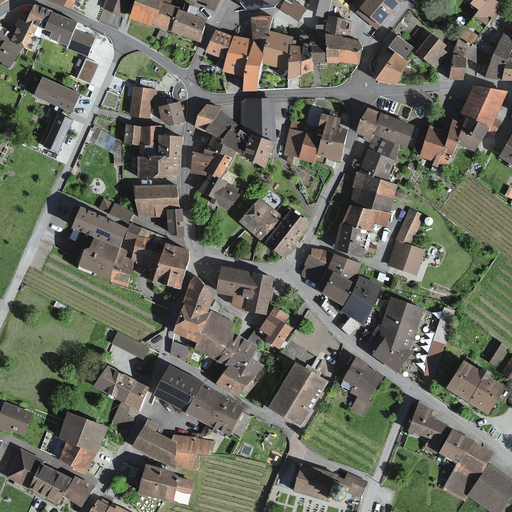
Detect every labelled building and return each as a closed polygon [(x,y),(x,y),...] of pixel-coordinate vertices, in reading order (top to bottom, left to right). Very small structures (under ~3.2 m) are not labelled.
[(46,0),(70,10),(74,0),(46,0)] [(129,0),(105,0),(102,9),(124,18),(129,0)] [(161,0),(135,0),(128,18),(152,26),(169,32),(177,9),(161,2),(161,0)] [(214,11),(218,0),(196,0),(207,4),(205,9),(214,11)] [(293,1),(293,0),(234,0),(234,1),(242,11),(277,9),(299,22),(307,8),(293,1)] [(326,15),(331,0),(317,0),(314,12),(326,15)] [(394,0),(358,0),(356,2),(360,6),(355,12),(376,30),(399,3),(394,0)] [(462,0),(480,12),(489,0),(462,0)] [(504,7),(494,0),(489,0),(480,12),(476,18),(486,25),(491,18),(494,21),(504,7)] [(52,12),(33,4),(25,22),(18,19),(11,34),(8,42),(22,48),(29,51),(35,38),(31,36),(36,26),(44,29),(52,12)] [(185,12),(177,9),(169,32),(196,41),(206,19),(194,15),(197,8),(188,5),(185,12)] [(49,38),(68,46),(75,29),(78,23),(52,12),(44,29),(52,33),(49,38)] [(324,24),(323,34),(340,36),(352,38),(352,32),(350,32),(350,20),(327,15),(324,24)] [(257,16),(249,18),(252,41),(263,44),(266,32),(270,16),(257,16)] [(457,38),(451,52),(448,80),(461,82),(464,57),(471,45),(476,38),(486,25),(476,18),(454,37),(457,38)] [(323,34),(324,24),(313,24),(314,35),(299,35),(298,46),(302,46),(299,75),(312,71),(310,62),(325,62),(323,34)] [(11,34),(0,26),(0,62),(9,68),(22,48),(8,42),(11,34)] [(96,38),(75,29),(68,46),(67,48),(88,57),(96,38)] [(160,30),(156,38),(164,42),(170,34),(160,30)] [(224,60),(232,36),(214,31),(204,52),(224,60)] [(297,36),(266,32),(263,44),(259,64),(286,70),(285,80),(299,75),(302,46),(298,46),(295,46),(297,36)] [(336,50),(340,36),(323,34),(325,62),(325,63),(338,64),(338,63),(336,50)] [(445,46),(429,34),(415,53),(435,68),(443,59),(442,49),(445,46)] [(511,41),(511,40),(500,35),(498,40),(492,37),(486,43),(495,47),(490,55),(484,75),(500,81),(510,47),(511,41)] [(252,41),(232,36),(224,60),(220,72),(241,76),(240,92),(255,91),(259,64),(263,44),(252,41)] [(360,46),(357,41),(352,38),(340,36),(336,50),(338,63),(357,65),(360,46)] [(396,36),(387,47),(403,60),(412,47),(396,36)] [(486,52),(471,45),(464,57),(480,65),(486,52)] [(403,60),(387,47),(374,65),(377,73),(374,80),(395,86),(407,62),(403,60)] [(511,80),(511,48),(510,47),(500,81),(511,80)] [(100,64),(86,58),(77,79),(91,85),(100,64)] [(81,94),(42,77),(34,96),(72,113),(81,94)] [(493,119),(507,91),(472,86),(459,112),(463,117),(488,128),(486,132),(493,136),(501,122),(493,119)] [(157,89),(133,87),(129,116),(143,119),(145,113),(149,113),(150,107),(154,108),(157,89)] [(245,99),(241,102),(242,132),(249,135),(272,142),(275,143),(273,98),(245,99)] [(179,102),(156,107),(159,120),(162,119),(165,127),(184,121),(179,102)] [(221,107),(206,104),(196,115),(193,128),(203,132),(220,110),(221,107)] [(379,113),(366,108),(357,120),(354,133),(370,139),(379,113)] [(239,130),(220,110),(203,132),(210,135),(203,149),(232,158),(235,152),(240,154),(245,144),(235,134),(239,130)] [(411,126),(379,113),(372,134),(399,144),(404,146),(411,126)] [(56,122),(52,120),(41,145),(59,153),(73,120),(59,114),(56,122)] [(339,119),(320,114),(315,132),(320,134),(319,140),(341,146),(345,132),(336,129),(339,119)] [(460,124),(458,131),(479,140),(486,132),(488,128),(463,117),(460,124)] [(458,131),(460,124),(451,119),(447,133),(442,148),(440,155),(436,153),(432,162),(431,165),(446,171),(454,144),(458,131)] [(140,127),(125,125),(123,143),(138,145),(140,127)] [(156,135),(155,126),(140,127),(138,145),(137,158),(155,158),(156,135)] [(442,148),(447,133),(428,126),(425,134),(418,131),(412,151),(419,154),(418,156),(432,162),(436,153),(440,155),(442,148)] [(305,133),(289,129),(283,154),(287,155),(285,163),(298,165),(299,159),(305,133)] [(263,167),(272,142),(249,135),(242,132),(239,130),(235,134),(245,144),(240,154),(240,156),(263,167)] [(305,130),(305,133),(299,159),(313,163),(316,154),(337,160),(341,146),(319,140),(320,134),(315,132),(305,130)] [(479,140),(458,131),(454,144),(473,152),(479,140)] [(511,133),(498,156),(511,165),(511,133)] [(399,144),(372,134),(370,139),(371,141),(368,150),(395,161),(399,144)] [(181,137),(156,135),(155,158),(180,158),(181,137)] [(199,175),(207,176),(216,179),(217,177),(220,179),(232,158),(203,149),(202,155),(199,175)] [(368,150),(367,149),(362,162),(353,159),(351,165),(355,171),(357,172),(357,173),(385,181),(392,163),(394,163),(395,161),(368,150)] [(192,151),(190,174),(199,175),(202,155),(202,154),(192,151)] [(136,158),(136,178),(180,177),(180,158),(155,158),(137,158),(136,158)] [(357,172),(355,171),(351,188),(393,198),(397,185),(385,181),(357,173),(357,172)] [(216,179),(207,176),(197,192),(211,198),(208,203),(217,207),(218,205),(228,210),(239,195),(235,193),(237,188),(220,179),(217,177),(216,179)] [(152,186),(133,186),(133,199),(138,218),(155,217),(152,186)] [(165,210),(178,210),(176,186),(152,186),(155,217),(165,218),(165,210)] [(393,198),(351,188),(348,205),(388,213),(389,214),(393,198)] [(267,189),(259,197),(274,210),(284,199),(267,189)] [(396,196),(397,197),(398,198),(399,198),(401,198),(402,198),(403,197),(404,195),(404,194),(404,193),(403,191),(402,190),(401,190),(400,189),(398,190),(397,190),(396,191),(396,193),(396,194),(396,196)] [(260,240),(281,215),(274,210),(259,197),(239,222),(260,240)] [(112,203),(107,213),(128,223),(133,212),(112,203)] [(340,224),(370,233),(373,222),(386,227),(388,213),(348,205),(340,224)] [(119,247),(126,229),(78,206),(69,228),(92,238),(88,247),(82,249),(77,266),(108,280),(119,247)] [(284,258),(309,224),(288,209),(263,242),(284,258)] [(409,209),(396,240),(411,245),(424,215),(409,209)] [(178,210),(165,210),(165,218),(167,235),(183,236),(180,210),(178,210)] [(424,224),(425,224),(426,225),(427,225),(429,225),(430,225),(431,224),(432,223),(432,221),(431,220),(431,219),(430,218),(428,217),(427,217),(425,218),(424,219),(424,220),(423,221),(424,222),(424,224)] [(370,233),(340,224),(338,223),(332,249),(362,258),(364,250),(373,254),(376,245),(367,242),(370,233)] [(129,224),(124,239),(136,245),(141,228),(129,224)] [(133,262),(147,267),(158,236),(141,230),(136,245),(130,259),(130,260),(133,262)] [(168,239),(158,236),(147,267),(153,269),(153,272),(150,282),(150,283),(178,290),(186,259),(187,249),(167,243),(168,239)] [(424,251),(396,242),(387,266),(415,275),(424,251)] [(127,251),(119,247),(108,280),(125,287),(133,262),(130,260),(130,259),(126,256),(127,251)] [(311,249),(310,256),(319,260),(323,250),(311,249)] [(332,254),(323,250),(319,260),(328,264),(332,254)] [(360,264),(332,254),(328,264),(329,264),(326,269),(354,284),(358,276),(356,275),(360,264)] [(301,276),(318,284),(326,269),(329,264),(328,264),(319,260),(310,256),(308,255),(303,265),(305,266),(301,274),(301,276)] [(271,277),(219,267),(216,292),(231,295),(230,304),(243,311),(265,315),(271,277)] [(342,307),(354,284),(326,269),(318,284),(315,288),(321,292),(320,294),(342,307)] [(385,275),(379,273),(377,280),(383,282),(385,275)] [(188,281),(181,302),(183,303),(206,312),(211,297),(202,285),(193,275),(188,281)] [(363,325),(380,288),(358,276),(354,284),(342,307),(339,312),(349,317),(340,328),(349,336),(361,324),(363,325)] [(423,308),(389,298),(379,331),(385,335),(409,350),(423,308)] [(234,324),(211,311),(209,313),(206,312),(183,303),(171,333),(195,343),(193,349),(214,361),(235,334),(230,331),(234,324)] [(289,316),(274,307),(258,329),(266,335),(263,340),(277,349),(291,329),(284,324),(289,316)] [(444,308),(423,366),(426,367),(436,370),(456,311),(444,308)] [(263,338),(253,331),(247,340),(257,346),(263,338)] [(226,368),(229,364),(251,379),(264,366),(250,358),(257,346),(247,340),(235,334),(214,361),(226,368)] [(409,350),(385,335),(370,355),(395,373),(400,366),(402,368),(414,355),(410,353),(411,352),(409,350)] [(495,340),(482,358),(494,367),(507,348),(495,340)] [(192,349),(171,341),(169,354),(186,362),(192,349)] [(511,355),(500,372),(511,379),(511,355)] [(383,375),(355,356),(342,380),(352,385),(348,392),(356,397),(350,410),(362,417),(371,403),(366,401),(383,375)] [(465,402),(485,370),(480,368),(479,371),(461,360),(443,388),(465,402)] [(226,368),(214,383),(236,396),(241,391),(246,395),(255,385),(249,381),(251,379),(229,364),(226,368)] [(303,369),(294,364),(267,409),(299,427),(325,382),(318,378),(321,373),(306,364),(303,369)] [(134,381),(105,366),(91,388),(120,402),(124,404),(134,381)] [(202,383),(171,367),(155,397),(185,413),(202,383)] [(436,370),(426,367),(421,382),(431,387),(436,370)] [(490,373),(485,370),(465,402),(487,415),(503,387),(487,378),(490,373)] [(148,387),(134,381),(124,404),(130,407),(138,411),(148,387)] [(202,383),(185,413),(204,425),(220,394),(202,383)] [(243,407),(220,394),(204,425),(210,427),(225,435),(229,437),(243,407)] [(32,413),(4,402),(0,411),(0,429),(10,433),(11,431),(23,435),(32,413)] [(124,404),(120,402),(111,422),(129,431),(135,420),(127,416),(130,407),(124,404)] [(435,454),(447,424),(428,417),(431,409),(418,404),(407,431),(428,439),(424,449),(435,454)] [(107,427),(66,413),(56,438),(65,441),(96,453),(107,427)] [(147,419),(143,426),(154,432),(158,425),(147,419)] [(154,432),(143,426),(131,448),(174,469),(174,467),(175,444),(171,440),(154,432)] [(172,435),(171,440),(175,444),(174,467),(197,471),(198,454),(210,455),(211,453),(216,452),(225,435),(210,427),(205,436),(198,436),(197,438),(172,435)] [(464,501),(491,453),(450,430),(437,453),(456,464),(442,489),(464,501)] [(65,441),(58,460),(83,474),(96,453),(65,441)] [(42,465),(43,462),(19,449),(6,479),(28,489),(42,465)] [(346,492),(342,482),(334,480),(335,476),(299,464),(291,491),(328,502),(329,500),(342,504),(346,492)] [(62,495),(72,479),(42,465),(28,489),(56,505),(62,495)] [(143,465),(136,494),(171,502),(172,500),(188,504),(193,481),(176,477),(172,472),(143,465)] [(499,511),(511,493),(511,481),(489,466),(468,496),(491,511),(499,511)] [(367,482),(346,474),(342,482),(346,492),(361,499),(367,482)] [(94,486),(74,476),(72,479),(62,495),(80,507),(94,486)] [(88,511),(106,511),(109,508),(97,500),(88,511)]
